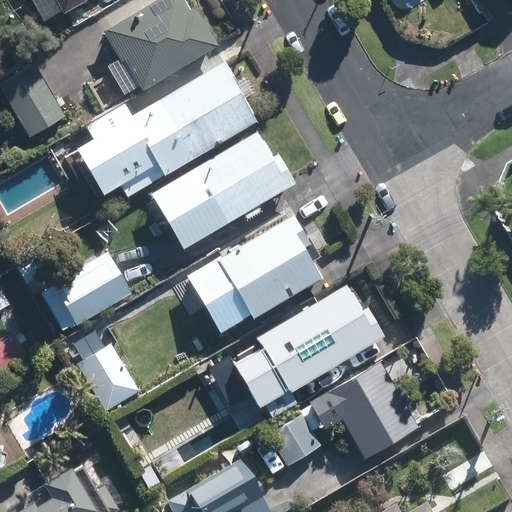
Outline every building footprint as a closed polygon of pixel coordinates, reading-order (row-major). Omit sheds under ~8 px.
[(32,0),(47,25),(90,0),(32,0)] [(218,47),(189,0),(157,0),(98,34),(134,95),(218,47)] [(68,120),(35,62),(0,82),(0,88),(30,141),(68,120)] [(260,122),(227,62),(132,116),(127,107),(88,130),(96,143),(81,152),(105,196),(122,186),(128,197),(260,122)] [(272,159),(257,133),(152,191),(184,249),(297,187),(279,155),(272,159)] [(26,186),(33,197),(70,175),(52,145),(29,159),(31,162),(11,175),(20,189),(26,186)] [(511,224),(511,203),(503,208),(511,224)] [(293,216),(188,278),(221,332),(252,314),(254,317),(328,275),(293,216)] [(130,293),(108,254),(39,293),(62,332),(130,293)] [(361,311),(346,285),(256,338),(263,351),(239,365),(264,408),(384,338),(366,308),(361,311)] [(0,288),(0,309),(9,304),(0,288)] [(1,328),(0,328),(0,358),(14,351),(1,328)] [(139,390),(111,345),(77,366),(105,411),(139,390)] [(380,361),(309,402),(325,429),(343,419),(366,458),(419,427),(380,361)] [(303,416),(270,435),(288,466),(321,447),(303,416)] [(271,511),(240,460),(168,502),(173,511),(271,511)] [(106,511),(93,488),(83,494),(66,464),(27,485),(34,497),(5,511),(106,511)] [(479,511),(470,492),(433,509),(435,511),(479,511)] [(419,511),(413,501),(393,511),(419,511)]
